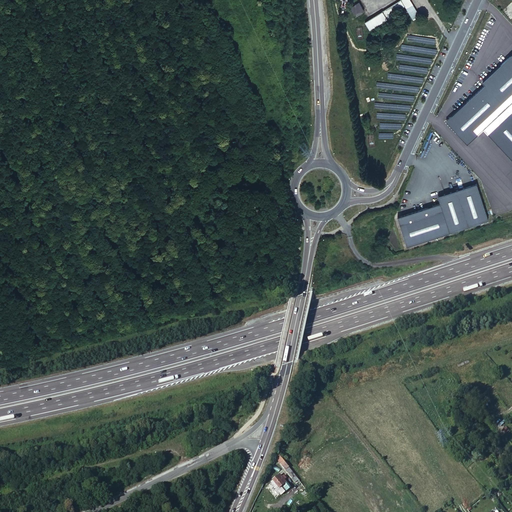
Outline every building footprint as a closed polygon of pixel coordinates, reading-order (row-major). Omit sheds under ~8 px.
[(410,0),(400,0),(397,2),(401,8),(403,11),(407,9),(413,19),(419,15),(410,0)] [(365,10),(360,1),(351,6),(357,15),(365,10)] [(387,17),(401,8),(397,2),(383,11),(387,17)] [(387,17),(383,11),(366,21),(371,29),(388,18),(387,17)] [(511,53),(482,81),(485,84),(506,106),(511,101),(511,53)] [(506,106),(485,84),(446,121),(467,143),(483,128),(506,106)] [(511,101),(483,128),(511,158),(511,101)] [(478,185),(438,196),(440,205),(398,216),(406,245),(488,224),(478,185)] [(288,467),(278,454),(277,454),(275,458),(284,470),(288,467)] [(298,480),(288,467),(284,470),(294,483),(298,480)] [(286,483),(279,474),(271,480),(278,488),(286,483)] [(289,486),(286,483),(278,488),(281,492),(289,486)]
